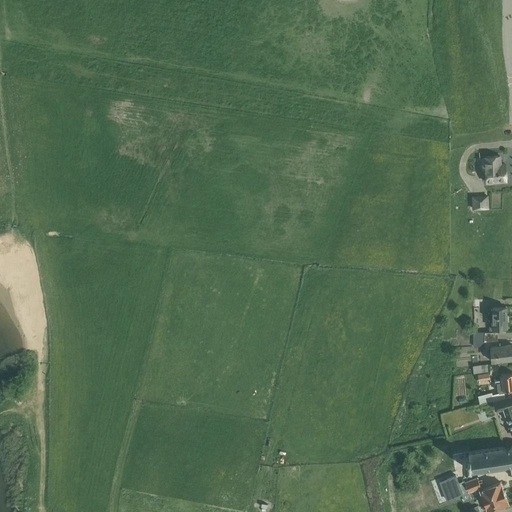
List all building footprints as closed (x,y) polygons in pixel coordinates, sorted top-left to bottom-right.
[(507,181),(506,165),(500,165),(500,156),(485,157),(485,158),(483,158),(483,169),(486,169),(487,182),(507,181)] [(488,208),(487,196),(473,197),(473,209),(488,208)] [(493,306),(493,313),(488,313),(488,321),(493,321),(493,329),(507,329),(507,307),(493,306)] [(511,360),(511,344),(492,346),(492,362),(511,360)] [(474,374),(489,372),(488,364),(473,366),(474,374)] [(462,370),(463,377),(472,376),(471,369),(462,370)] [(490,380),(489,373),(478,374),(479,381),(490,380)] [(511,374),(501,376),(502,382),(497,382),(498,391),(499,390),(500,393),(503,392),(503,391),(511,389),(511,374)] [(473,378),(464,379),(465,387),(474,385),(473,378)] [(493,401),(492,393),(478,395),(480,404),(493,401)] [(511,396),(494,401),(496,410),(504,408),(509,424),(509,425),(510,424),(511,426),(510,426),(509,428),(511,434),(511,396)] [(511,446),(511,445),(509,445),(509,447),(505,447),(504,447),(467,452),(468,457),(461,458),(462,468),(469,467),(470,472),(506,467),(508,475),(511,474),(511,446)] [(464,483),(464,482),(458,484),(464,500),(470,498),(468,492),(480,488),(477,478),(464,483)] [(508,504),(500,482),(479,490),(487,511),(508,504)]
